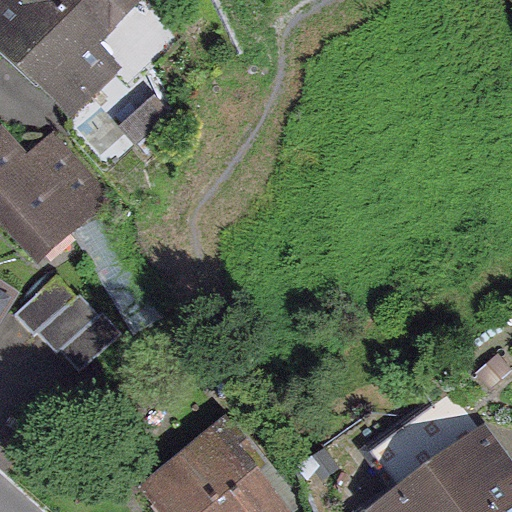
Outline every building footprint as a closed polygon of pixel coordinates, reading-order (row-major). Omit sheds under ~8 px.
[(90,44),(103,32),(70,0),(5,0),(0,5),(0,50),(66,116),(114,68),(90,44)] [(70,0),(103,32),(134,0),(70,0)] [(156,93),(118,128),(137,148),(175,113),(156,93)] [(0,215),(38,264),(103,213),(49,145),(20,168),(0,142),(0,215)] [(0,321),(21,287),(0,275),(0,321)] [(57,276),(16,314),(34,334),(38,331),(76,297),(57,276)] [(76,297),(38,331),(57,353),(60,350),(99,315),(79,293),(76,297)] [(99,315),(60,350),(81,373),(123,334),(102,312),(99,315)] [(497,353),(475,373),(489,389),(511,369),(497,353)] [(280,511),(222,437),(154,489),(172,511),(280,511)] [(511,511),(511,476),(486,440),(385,511),(511,511)]
